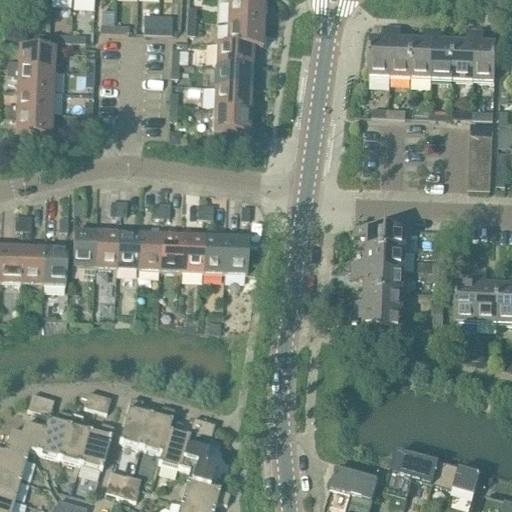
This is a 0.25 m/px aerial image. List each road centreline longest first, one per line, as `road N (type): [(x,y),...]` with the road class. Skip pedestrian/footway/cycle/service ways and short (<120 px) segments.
road 1 (tertiary): [(289,511),(281,377),(305,195)]
road 2 (residential): [(305,195),(128,165),(0,194)]
road 3 (residential): [(305,195),(511,211)]
road 4 (tertiary): [(305,195),(333,0)]
